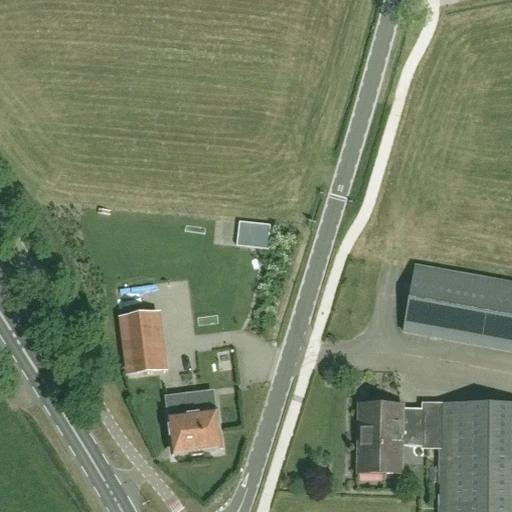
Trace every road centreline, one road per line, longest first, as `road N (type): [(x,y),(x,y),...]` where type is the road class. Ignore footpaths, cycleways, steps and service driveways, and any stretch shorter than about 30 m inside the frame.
road 1 (tertiary): [(235,511),(395,0)]
road 2 (primary): [(120,511),(0,319)]
